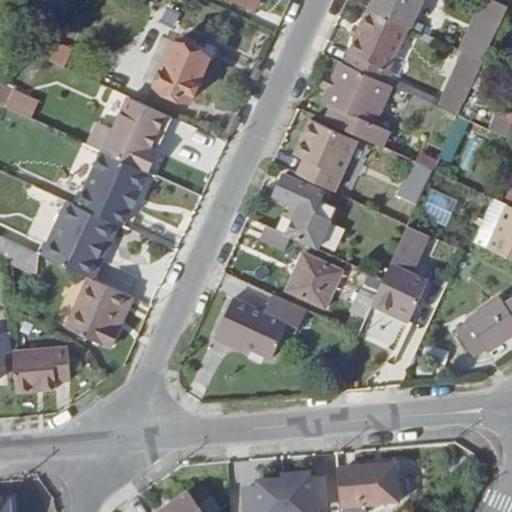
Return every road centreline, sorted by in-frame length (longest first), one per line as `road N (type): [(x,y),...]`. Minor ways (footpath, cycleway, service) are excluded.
road 1 (residential): [(119,439),(318,0)]
road 2 (residential): [(119,439),(505,409)]
